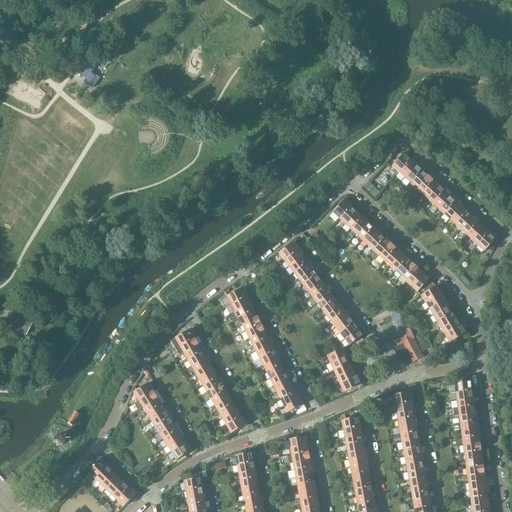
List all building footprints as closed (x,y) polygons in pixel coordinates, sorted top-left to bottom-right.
[(85,64),(78,74),(86,79),(83,83),(87,86),(92,89),(99,79),(91,73),(93,70),(85,64)] [(392,167),(399,174),(410,161),(411,160),(404,153),(392,167)] [(399,174),(404,179),(416,166),(410,161),(399,174)] [(404,179),(410,184),(421,171),(416,166),(404,179)] [(410,184),(415,189),(427,177),(421,171),(410,184)] [(432,182),(427,177),(415,189),(421,194),(432,182)] [(438,187),(432,182),(421,194),(427,199),(438,187)] [(427,199),(432,204),(444,192),(438,187),(427,199)] [(432,204),(438,210),(449,197),(444,192),(432,204)] [(443,215),(455,203),(449,197),(438,210),(443,215)] [(339,220),(351,208),(352,207),(345,200),(332,214),(339,220)] [(449,220),(460,208),(455,203),(443,215),(449,220)] [(345,225),(356,213),(351,208),(339,220),(345,225)] [(454,225),(466,213),(460,208),(449,220),(454,225)] [(345,225),(350,231),(362,218),(356,213),(345,225)] [(460,230),(471,218),(466,213),(454,225),(460,230)] [(356,236),(367,224),(362,218),(350,231),(356,236)] [(477,223),(471,218),(460,230),(465,236),(477,223)] [(482,228),(477,223),(465,236),(471,241),(482,228)] [(367,224),(356,236),(361,241),(373,229),(367,224)] [(488,234),(482,228),(471,241),(476,246),(488,234)] [(367,246),(378,234),(373,229),(361,241),(367,246)] [(488,234),(476,246),(484,253),(496,239),(489,232),(488,234)] [(373,251),(384,239),(378,234),(367,246),(373,251)] [(314,245),(319,241),(313,235),(308,239),(314,245)] [(373,251),(378,257),(390,244),(384,239),(373,251)] [(278,254),(284,262),(298,252),(299,251),(293,243),(278,254)] [(378,257),(384,262),(395,249),(390,244),(378,257)] [(401,255),(395,249),(384,262),(389,267),(401,255)] [(298,252),(284,262),(289,268),(302,258),(298,252)] [(406,260),(401,255),(389,267),(395,272),(406,260)] [(289,268),(293,274),(307,264),(302,258),(289,268)] [(400,277),(412,265),(406,260),(395,272),(400,277)] [(293,274),(298,280),(311,270),(307,264),(293,274)] [(406,282),(417,270),(412,265),(400,277),(406,282)] [(298,280),(303,286),(316,276),(311,270),(298,280)] [(411,288),(423,275),(417,270),(406,282),(411,288)] [(417,293),(429,281),(423,275),(411,288),(417,293)] [(303,286),(307,292),(321,282),(316,276),(303,286)] [(421,297),(435,288),(436,287),(429,281),(417,293),(421,297)] [(307,292),(312,298),(325,288),(321,282),(307,292)] [(312,298),(316,304),(330,294),(325,288),(312,298)] [(425,303),(439,294),(435,288),(421,297),(425,303)] [(227,297),(231,306),(246,298),(248,298),(243,289),(227,297)] [(316,304),(321,310),(334,300),(330,294),(316,304)] [(425,303),(429,310),(443,301),(439,294),(425,303)] [(231,306),(235,312),(250,305),(246,298),(231,306)] [(321,310),(326,316),(339,306),(334,300),(321,310)] [(429,310),(433,316),(447,308),(443,301),(429,310)] [(235,312),(238,319),(253,311),(250,305),(235,312)] [(326,316),(330,322),(344,312),(339,306),(326,316)] [(433,316),(429,318),(433,325),(437,323),(451,314),(447,308),(433,316)] [(238,319),(242,326),(257,318),(253,311),(238,319)] [(330,322),(335,328),(348,318),(344,312),(330,322)] [(15,313),(8,327),(26,336),(33,322),(15,313)] [(437,323),(441,329),(455,321),(451,314),(437,323)] [(242,326),(245,333),(260,325),(257,318),(242,326)] [(335,328),(339,335),(353,324),(348,318),(335,328)] [(441,329),(444,335),(459,327),(455,321),(441,329)] [(339,335),(344,341),(357,330),(353,324),(339,335)] [(264,332),(260,325),(245,333),(249,339),(264,332)] [(459,327),(444,335),(449,344),(465,334),(460,326),(459,327)] [(404,361),(407,367),(423,358),(413,340),(414,339),(409,329),(388,340),(400,363),(404,361)] [(171,342),(176,350),(194,339),(196,339),(191,330),(171,342)] [(355,343),(360,338),(362,337),(357,330),(344,341),(349,347),(355,343)] [(267,338),(264,332),(249,339),(252,346),(267,338)] [(252,346),(256,353),(271,345),(267,338),(252,346)] [(176,350),(179,357),(184,354),(198,346),(194,339),(176,350)] [(256,353),(259,360),(274,352),(271,345),(256,353)] [(184,354),(187,361),(202,352),(198,346),(184,354)] [(345,357),(342,350),(327,357),(330,364),(345,357)] [(187,361),(191,367),(206,359),(202,352),(187,361)] [(259,360),(263,366),(278,359),(274,352),(259,360)] [(348,364),(345,357),(330,364),(333,371),(348,364)] [(195,374),(210,365),(206,359),(191,367),(195,374)] [(263,366),(266,373),(281,365),(278,359),(263,366)] [(348,364),(333,371),(336,378),(351,371),(348,364)] [(199,380),(214,372),(210,365),(195,374),(199,380)] [(266,373),(270,380),(285,372),(281,365),(266,373)] [(336,378),(339,385),(355,378),(355,377),(351,371),(336,378)] [(203,387),(217,378),(214,372),(199,380),(203,387)] [(270,380),(273,387),(288,379),(285,372),(270,380)] [(355,378),(339,385),(344,394),(360,386),(362,384),(358,376),(356,377),(355,377),(355,378)] [(203,387),(207,393),(221,385),(217,378),(203,387)] [(273,387),(277,393),(292,386),(288,379),(273,387)] [(454,384),(455,394),(472,392),(473,392),(472,382),(454,384)] [(133,394),(139,402),(153,393),(154,392),(149,384),(133,394)] [(207,393),(211,400),(225,391),(221,385),(207,393)] [(277,393),(280,400),(295,392),(292,386),(277,393)] [(214,407),(229,398),(225,391),(211,400),(214,407)] [(299,399),(295,392),(280,400),(284,407),(299,399)] [(455,394),(456,401),(473,399),(472,392),(455,394)] [(143,408),(157,399),(153,393),(139,402),(128,409),(132,415),(143,408)] [(395,406),(411,403),(413,403),(411,393),(393,396),(395,406)] [(318,403),(324,400),(321,395),(315,397),(318,403)] [(214,407),(218,413),(233,405),(229,398),(214,407)] [(143,408),(147,415),(161,406),(157,399),(143,408)] [(299,399),(284,407),(287,414),(302,406),(299,399)] [(456,401),(457,409),(474,407),(473,399),(456,401)] [(396,413),(412,410),(411,403),(395,406),(396,413)] [(218,413),(222,420),(237,411),(233,405),(218,413)] [(147,415),(151,421),(165,412),(161,406),(147,415)] [(457,409),(458,416),(475,414),(474,407),(457,409)] [(397,421),(414,418),(412,410),(396,413),(397,421)] [(222,420),(226,426),(240,417),(237,411),(222,420)] [(74,412),(67,423),(72,427),(79,415),(74,412)] [(151,421),(155,427),(169,418),(165,412),(151,421)] [(458,416),(460,424),(476,422),(475,414),(458,416)] [(240,417),(226,426),(231,435),(247,425),(242,417),(240,417)] [(173,425),(169,418),(155,427),(159,434),(173,425)] [(343,431),(359,428),(361,428),(359,418),(341,421),(343,431)] [(397,421),(399,428),(415,425),(414,418),(397,421)] [(460,424),(461,431),(477,429),(476,422),(460,424)] [(177,431),(173,425),(159,434),(163,440),(177,431)] [(399,428),(400,436),(417,433),(415,425),(399,428)] [(344,438),(361,435),(359,428),(343,431),(344,438)] [(461,431),(462,439),(478,437),(477,429),(461,431)] [(163,440),(167,447),(181,438),(177,431),(163,440)] [(400,436),(402,443),(418,440),(417,433),(400,436)] [(55,436),(55,437),(54,438),(53,440),(53,441),(54,443),(54,444),(55,445),(55,446),(56,447),(58,447),(60,447),(61,447),(63,447),(64,446),(65,445),(66,444),(66,442),(66,441),(66,438),(65,437),(64,436),(63,435),(62,435),(61,434),(60,434),(59,434),(57,435),(56,435),(55,436)] [(344,438),(346,446),(362,443),(361,435),(344,438)] [(462,439),(463,447),(479,444),(478,437),(462,439)] [(167,447),(171,453),(185,444),(181,438),(167,447)] [(306,446),(305,438),(288,441),(290,449),(306,446)] [(402,443),(403,451),(420,448),(418,440),(402,443)] [(185,444),(171,453),(177,461),(192,451),(187,443),(185,444)] [(346,446),(347,453),(364,450),(362,443),(346,446)] [(463,447),(464,454),(480,452),(479,444),(463,447)] [(308,453),(306,446),(290,449),(291,456),(308,453)] [(403,451),(404,458),(421,455),(420,448),(403,451)] [(365,458),(364,450),(347,453),(349,461),(365,458)] [(464,454),(465,462),(482,459),(480,452),(464,454)] [(309,461),(308,453),(291,456),(293,464),(309,461)] [(237,467),(254,464),(255,463),(253,454),(235,457),(237,467)] [(422,463),(421,455),(404,458),(406,466),(422,463)] [(349,461),(350,468),(366,465),(365,458),(349,461)] [(483,467),(482,459),(465,462),(466,469),(483,467)] [(88,473),(95,480),(107,468),(108,467),(101,460),(88,473)] [(294,471),(311,468),(309,461),(293,464),(294,471)] [(424,470),(422,463),(406,466),(407,473),(424,470)] [(238,474),(255,471),(254,464),(237,467),(238,474)] [(350,468),(351,476),(368,473),(366,465),(350,468)] [(466,469),(467,477),(484,474),(483,467),(466,469)] [(95,480),(100,485),(112,473),(107,468),(95,480)] [(296,479),(312,476),(311,468),(294,471),(296,479)] [(424,470),(407,473),(409,481),(425,477),(424,470)] [(256,478),(255,471),(238,474),(240,481),(256,478)] [(100,485),(106,490),(117,478),(112,473),(100,485)] [(353,483),(369,480),(368,473),(351,476),(353,483)] [(467,477),(468,484),(485,482),(484,474),(467,477)] [(313,483),(312,476),(296,479),(297,486),(313,483)] [(409,481),(410,488),(427,485),(425,477),(409,481)] [(106,490),(111,496),(123,484),(117,478),(106,490)] [(240,481),(241,489),(258,486),(256,478),(240,481)] [(184,482),(186,492),(202,489),(203,489),(202,479),(184,482)] [(354,491),(371,488),(369,480),(353,483),(354,491)] [(468,484),(469,492),(486,489),(485,482),(468,484)] [(315,490),(313,483),(297,486),(298,494),(315,490)] [(123,484),(111,496),(116,501),(128,489),(123,484)] [(410,488),(412,496),(428,492),(427,485),(410,488)] [(259,493),(258,486),(241,489),(243,496),(259,493)] [(128,489),(116,501),(123,508),(130,502),(132,504),(138,498),(136,495),(129,488),(128,489)] [(356,498),(372,495),(371,488),(354,491),(356,498)] [(186,492),(187,499),(203,496),(202,489),(186,492)] [(487,497),(486,489),(469,492),(470,499),(487,497)] [(315,490),(298,494),(300,501),(316,498),(315,490)] [(412,496),(413,503),(429,500),(428,492),(412,496)] [(261,501),(259,493),(243,496),(244,504),(261,501)] [(356,498),(357,506),(374,503),(372,495),(356,498)] [(187,499),(188,507),(205,504),(203,496),(187,499)] [(470,499),(471,507),(488,504),(487,497),(470,499)] [(318,505),(316,498),(300,501),(301,508),(318,505)] [(413,503),(414,510),(431,507),(429,500),(413,503)] [(244,504),(245,511),(262,508),(261,501),(244,504)] [(357,506),(358,511),(364,511),(375,510),(374,503),(357,506)]
